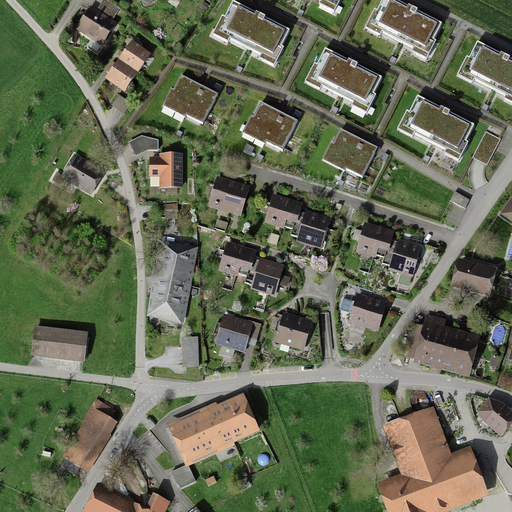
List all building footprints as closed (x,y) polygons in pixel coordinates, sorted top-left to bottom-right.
[(120,10),(106,0),(104,0),(100,6),(115,17),(120,10)] [(339,0),(319,0),(336,8),(339,0)] [(430,54),(443,27),(389,0),(387,0),(375,26),(430,54)] [(233,4),(219,33),(275,61),(290,32),(233,4)] [(92,11),(77,33),(102,50),(118,27),(92,11)] [(138,79),(152,59),(133,46),(119,66),(138,79)] [(511,95),(511,62),(479,46),(466,73),(511,95)] [(366,108),(379,82),(324,54),(310,80),(366,108)] [(107,84),(126,98),(138,79),(119,66),(107,84)] [(216,97),(181,79),(167,107),(203,124),(216,97)] [(459,153),(472,126),(416,98),(403,125),(459,153)] [(297,121),(261,104),(247,131),(283,149),(297,121)] [(375,152),(339,134),(325,162),(361,179),(375,152)] [(142,137),(130,144),(136,156),(147,151),(158,151),(159,141),(142,137)] [(180,188),(181,159),(159,159),(159,164),(151,163),(150,182),(162,182),(162,188),(180,188)] [(107,178),(77,160),(64,182),(94,200),(107,178)] [(248,192),(219,182),(211,205),(241,214),(248,192)] [(451,198),(466,206),(471,197),(456,189),(451,198)] [(274,199),(266,228),(286,233),(287,226),(295,228),(301,206),(274,199)] [(511,202),(503,214),(511,220),(511,202)] [(301,215),(295,238),(322,245),(329,222),(301,215)] [(396,236),(366,228),(357,257),(376,263),(379,253),(390,256),(396,236)] [(391,274),(413,281),(422,250),(399,244),(391,274)] [(156,279),(191,286),(198,252),(163,245),(156,279)] [(258,257),(229,248),(221,274),(250,283),(258,257)] [(253,293),(276,299),(285,269),(261,262),(253,293)] [(455,287),(487,295),(492,273),(461,265),(455,287)] [(191,286),(156,279),(149,312),(184,320),(191,286)] [(343,296),(340,312),(349,314),(352,298),(343,296)] [(388,306),(359,297),(350,326),(380,334),(388,306)] [(284,317),(276,346),(305,354),(313,325),(284,317)] [(217,348),(247,356),(255,326),(225,318),(217,348)] [(413,367),(469,381),(480,341),(424,326),(413,367)] [(87,333),(35,327),(32,350),(84,357),(87,333)] [(196,339),(182,340),(184,367),(198,366),(196,339)] [(502,358),(493,355),(491,365),(500,368),(502,358)] [(241,403),(154,443),(176,491),(229,467),(220,449),(255,433),(241,403)] [(486,427),(502,440),(511,428),(511,414),(502,406),(490,403),(480,416),(486,427)] [(388,426),(407,483),(452,468),(433,411),(388,426)] [(79,473),(104,431),(89,422),(64,464),(79,473)] [(472,461),(452,468),(407,483),(387,490),(394,511),(418,511),(482,490),(472,461)] [(84,511),(164,511),(168,504),(153,496),(146,509),(98,485),(84,511)]
